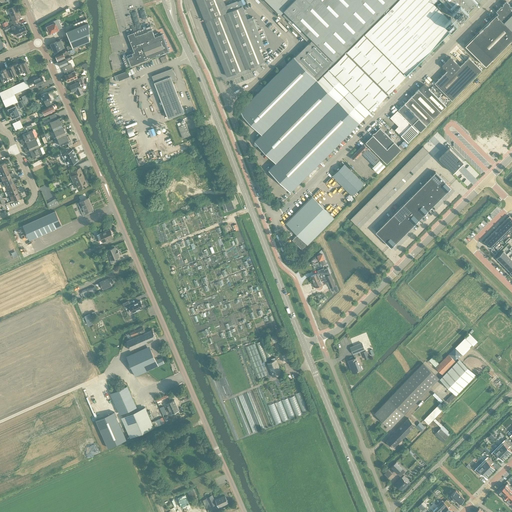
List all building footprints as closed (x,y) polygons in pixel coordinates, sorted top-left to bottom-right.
[(226,5),(223,0),(196,0),(227,76),(264,61),(259,49),(264,47),(252,17),(247,19),(242,6),(240,7),(237,1),(226,5)] [(395,0),(293,0),(294,1),(288,6),(281,0),(265,0),(281,14),(284,11),(286,13),(284,15),(290,21),(289,22),(308,42),(312,39),(295,57),(312,74),(316,79),(395,0)] [(433,4),(436,1),(435,0),(431,0),(431,1),(429,0),(398,0),(365,34),(406,75),(458,24),(451,17),(449,19),(433,4)] [(429,0),(431,1),(431,0),(435,0),(436,1),(437,0),(440,0),(453,12),(452,13),(460,21),(469,13),(468,12),(479,0),(429,0)] [(472,39),(465,46),(486,66),(492,59),(493,59),(511,39),(511,6),(506,1),(496,11),(498,13),(496,15),(492,19),(472,39)] [(20,17),(15,5),(7,9),(12,20),(10,21),(11,24),(18,22),(17,19),(20,17)] [(61,28),(58,19),(47,24),(48,24),(49,25),(46,26),(47,26),(46,26),(48,29),(47,30),(48,33),(49,33),(61,28)] [(74,28),(87,23),(85,19),(73,24),(74,28)] [(74,28),(65,32),(72,48),(89,41),(88,22),(87,23),(74,28)] [(26,32),(23,25),(20,26),(19,23),(11,27),(12,30),(14,30),(16,36),(26,32)] [(126,67),(169,51),(162,34),(159,35),(157,32),(154,34),(151,26),(137,31),(128,35),(135,52),(122,57),(126,67)] [(370,111),(405,76),(364,35),(329,70),(370,111)] [(63,47),(61,42),(60,39),(56,41),(50,44),(53,52),(63,47)] [(62,53),(55,56),(57,61),(64,58),(64,56),(75,51),(74,48),(71,49),(68,51),(62,53)] [(72,59),(71,56),(65,59),(58,62),(60,67),(67,64),(66,61),(72,59)] [(316,79),(312,74),(312,75),(294,57),(241,111),(243,116),(262,134),(255,142),(276,163),(269,170),(290,192),(360,122),(359,122),(318,81),(316,79)] [(445,93),(452,100),(482,70),(469,57),(460,66),(451,57),(442,65),(447,70),(435,83),(441,90),(438,93),(441,97),(445,93)] [(25,73),(30,70),(25,61),(21,63),(25,73)] [(25,73),(21,63),(18,64),(17,63),(12,65),(17,74),(21,72),(22,74),(25,73)] [(62,67),(64,72),(73,68),(71,64),(62,67)] [(12,76),(17,74),(12,65),(8,67),(8,68),(6,69),(5,68),(9,77),(10,79),(13,78),(12,76)] [(5,79),(9,77),(5,68),(0,70),(2,75),(0,75),(0,77),(2,83),(4,82),(3,82),(5,81),(5,79)] [(77,78),(73,68),(64,72),(65,75),(64,75),(67,82),(77,78)] [(152,76),(168,118),(184,112),(172,81),(176,79),(172,68),(152,76)] [(329,70),(318,81),(359,122),(370,111),(329,70)] [(37,76),(26,81),(30,87),(36,85),(36,86),(44,82),(42,76),(37,78),(37,76)] [(69,86),(72,92),(76,90),(78,95),(83,93),(81,88),(79,83),(82,81),(80,77),(74,80),(75,83),(69,86)] [(0,92),(0,95),(5,107),(18,102),(14,94),(25,89),(22,83),(0,92)] [(427,125),(446,106),(429,88),(424,84),(423,84),(422,85),(421,86),(420,86),(420,87),(419,88),(419,89),(404,103),(427,125)] [(51,104),(50,101),(51,100),(47,92),(41,94),(46,106),(51,104)] [(426,126),(419,118),(404,104),(398,110),(413,124),(420,132),(426,126)] [(41,116),(54,110),(52,105),(38,112),(40,116),(40,115),(41,116)] [(16,120),(21,118),(16,106),(9,109),(8,109),(8,110),(7,110),(9,114),(10,114),(12,117),(12,118),(13,118),(15,117),(16,120)] [(419,132),(412,125),(397,111),(390,118),(399,126),(395,129),(408,142),(419,132)] [(64,126),(62,120),(60,121),(59,118),(57,119),(55,113),(49,116),(51,121),(50,122),(53,130),(62,126),(64,126)] [(19,120),(12,123),(15,130),(23,127),(19,120)] [(187,124),(181,126),(180,123),(177,124),(179,127),(183,138),(191,135),(187,124)] [(57,138),(66,134),(67,133),(65,128),(63,128),(62,126),(53,130),(57,138)] [(401,149),(380,128),(365,143),(387,164),(401,149)] [(21,144),(35,137),(32,130),(22,134),(24,138),(20,140),(21,144)] [(71,141),(68,135),(67,136),(66,134),(57,138),(60,146),(67,142),(69,146),(72,145),(71,141)] [(39,146),(36,139),(26,143),(28,147),(24,149),(25,152),(39,146)] [(403,150),(406,147),(408,145),(404,141),(399,146),(403,150)] [(379,160),(364,144),(351,157),(355,161),(362,153),(374,165),(372,167),(378,173),(385,166),(379,160)] [(67,164),(68,165),(78,160),(76,156),(75,153),(73,149),(70,150),(68,146),(52,154),(53,159),(61,155),(65,164),(67,164)] [(27,157),(29,160),(43,154),(39,147),(30,151),(31,155),(27,157)] [(450,148),(439,158),(453,173),(464,162),(450,148)] [(359,194),(356,192),(364,184),(344,164),(332,176),(352,195),(355,198),(359,194)] [(7,169),(7,167),(0,170),(0,176),(9,172),(8,171),(10,170),(9,168),(7,169)] [(80,168),(71,172),(73,175),(70,176),(74,184),(75,184),(77,189),(87,185),(85,179),(86,179),(80,168)] [(0,176),(2,181),(11,177),(11,176),(13,175),(12,173),(10,174),(9,172),(0,176)] [(436,172),(376,232),(378,235),(387,243),(391,247),(451,187),(447,183),(438,175),(436,172)] [(0,183),(2,187),(4,186),(13,182),(13,181),(15,180),(14,178),(12,178),(11,177),(2,181),(0,182),(0,183)] [(6,191),(16,187),(15,186),(17,185),(16,183),(14,183),(13,182),(4,186),(6,191)] [(16,188),(16,187),(6,191),(9,196),(18,192),(17,190),(19,189),(18,187),(16,188)] [(11,201),(20,197),(19,195),(21,194),(21,192),(18,193),(18,192),(9,196),(11,201)] [(308,245),(334,218),(312,196),(286,223),(297,235),(292,240),(302,249),(307,244),(308,245)] [(85,213),(94,209),(89,198),(80,201),(85,213)] [(55,205),(55,206),(58,204),(56,199),(53,200),(48,203),(50,208),(55,205)] [(225,212),(234,208),(231,201),(222,204),(225,212)] [(30,240),(62,226),(55,211),(23,225),(30,240)] [(493,248),(511,229),(511,221),(511,220),(511,219),(511,218),(509,216),(484,242),(487,245),(488,244),(491,246),(493,248)] [(105,240),(113,237),(110,229),(100,233),(102,239),(101,239),(102,242),(105,241),(105,240)] [(115,247),(107,251),(111,260),(110,260),(111,263),(119,260),(118,257),(119,257),(115,247)] [(496,258),(500,261),(507,254),(503,251),(496,258)] [(500,261),(503,265),(510,258),(507,254),(500,261)] [(503,265),(507,268),(511,262),(511,259),(510,258),(503,265)] [(317,273),(311,276),(313,282),(320,279),(323,278),(330,274),(327,268),(321,271),(322,273),(319,275),(319,273),(317,274),(317,273)] [(322,284),(328,282),(330,288),(335,285),(330,274),(323,278),(324,281),(321,282),(320,279),(313,282),(316,287),(316,288),(317,289),(318,289),(319,289),(321,288),(322,288),(322,287),(322,285),(322,284)] [(111,278),(109,279),(109,278),(100,282),(103,289),(112,284),(113,283),(113,282),(112,278),(111,278)] [(89,295),(94,293),(92,288),(87,291),(87,290),(82,292),(84,298),(89,295)] [(125,307),(129,306),(132,313),(143,308),(140,301),(131,305),(129,300),(123,303),(125,307)] [(90,314),(85,316),(88,326),(94,324),(90,314)] [(141,335),(144,333),(143,331),(145,330),(143,327),(130,332),(132,336),(140,332),(141,335)] [(144,333),(141,335),(126,341),(130,350),(156,338),(153,330),(144,333)] [(456,361),(462,354),(472,345),(465,338),(456,347),(449,354),(456,361)] [(258,378),(267,375),(255,343),(246,347),(258,378)] [(353,354),(364,349),(362,343),(350,347),(353,354)] [(164,363),(162,358),(156,360),(151,349),(128,359),(136,376),(164,363)] [(456,361),(449,354),(448,354),(439,363),(436,367),(435,367),(443,375),(456,361)] [(436,367),(439,363),(437,361),(432,357),(429,360),(436,367)] [(354,372),(362,369),(360,365),(359,366),(356,358),(348,361),(350,367),(352,367),(354,372)] [(276,359),(267,363),(273,377),(282,373),(276,359)] [(443,382),(456,395),(476,375),(463,362),(443,382)] [(423,363),(375,413),(390,429),(439,378),(423,363)] [(120,414),(124,413),(137,407),(127,386),(110,393),(120,414)] [(448,403),(455,396),(453,394),(446,401),(448,403)] [(169,408),(177,405),(174,400),(171,401),(170,399),(165,401),(169,408)] [(428,424),(437,415),(444,407),(440,403),(424,420),(428,424)] [(179,410),(177,405),(169,408),(171,413),(179,410)] [(147,410),(122,421),(129,438),(154,427),(147,410)] [(113,413),(94,421),(107,448),(125,440),(113,413)] [(402,442),(400,441),(416,425),(409,418),(387,441),(394,448),(398,443),(400,445),(402,442)] [(443,426),(442,426),(435,418),(433,420),(441,428),(435,434),(442,442),(448,436),(451,433),(443,426)] [(421,423),(420,422),(416,426),(421,431),(425,427),(421,423)] [(498,446),(507,456),(510,453),(511,451),(508,448),(511,445),(505,439),(498,446)] [(505,458),(507,456),(498,446),(491,453),(497,459),(499,456),(502,460),(504,458),(505,458)] [(481,463),(491,473),(493,470),(495,468),(491,465),(494,462),(488,456),(481,463)] [(403,468),(396,462),(391,467),(397,474),(398,474),(400,476),(405,471),(403,468)] [(488,476),(491,473),(481,463),(474,470),(480,476),(482,473),(486,477),(487,475),(488,476)] [(395,484),(401,490),(409,481),(403,475),(395,484)] [(498,492),(502,496),(510,488),(511,487),(507,483),(498,492)] [(511,490),(510,488),(502,496),(506,500),(511,493),(511,490)] [(190,498),(197,496),(194,490),(188,492),(190,498)] [(461,502),(461,503),(464,500),(463,500),(465,499),(464,498),(464,499),(462,496),(459,492),(458,493),(456,490),(449,497),(453,502),(456,500),(459,503),(460,504),(461,502)] [(225,496),(215,500),(215,499),(214,500),(212,495),(207,497),(211,506),(217,503),(219,507),(228,503),(225,496)] [(438,504),(445,511),(451,511),(453,511),(449,507),(451,504),(446,499),(444,502),(442,500),(438,504)]
